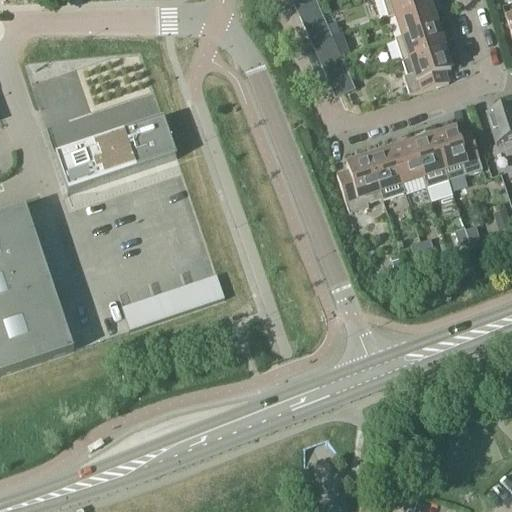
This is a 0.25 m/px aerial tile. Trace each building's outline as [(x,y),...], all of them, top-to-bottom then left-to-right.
[(431,0),(428,1),(427,0),(381,0),(389,21),(396,18),(436,5),(433,0),(431,0)] [(436,5),(396,18),(403,39),(437,28),(432,12),(437,10),(436,5)] [(303,26),(323,18),(318,7),(298,16),(303,26)] [(323,18),(303,26),(308,37),(327,29),(323,18)] [(442,45),(437,28),(395,42),(403,64),(418,59),(450,48),(448,43),(442,45)] [(418,59),(403,64),(408,78),(404,79),(410,99),(449,86),(445,74),(451,72),(445,55),(451,53),(450,48),(418,59)] [(322,68),(341,60),(336,49),(317,58),(322,68)] [(346,71),(341,60),(322,68),(326,79),(346,71)] [(355,92),(350,81),(331,89),(336,101),(355,92)] [(511,141),(511,108),(511,107),(482,116),(492,147),(511,141)] [(55,158),(68,197),(177,160),(163,121),(55,158)] [(438,132),(433,133),(449,184),(483,173),(470,134),(459,137),(457,132),(440,137),(438,132)] [(429,141),(413,146),(424,180),(426,179),(430,190),(449,184),(433,133),(428,135),(429,141)] [(389,147),(402,187),(424,180),(413,146),(396,151),(394,146),(389,147)] [(386,155),(369,160),(383,201),(383,203),(405,196),(402,187),(389,147),(384,149),(386,155)] [(337,177),(350,216),(369,210),(368,206),(383,201),(369,160),(353,166),(351,160),(348,161),(345,162),(349,173),(337,177)] [(32,229),(26,210),(0,218),(0,378),(74,353),(60,310),(53,312),(45,289),(52,286),(39,248),(35,249),(29,230),(32,229)] [(511,230),(506,212),(493,216),(499,235),(511,231),(511,230)] [(469,246),(465,232),(455,235),(460,249),(469,246)] [(431,243),(421,246),(426,260),(435,257),(431,243)] [(426,260),(421,246),(412,249),(417,263),(426,260)] [(473,253),(460,257),(464,271),(477,267),(473,253)] [(393,269),(400,267),(397,257),(390,259),(393,269)] [(123,314),(131,339),(225,305),(217,282),(123,314)] [(100,440),(86,448),(90,454),(103,445),(100,440)]
